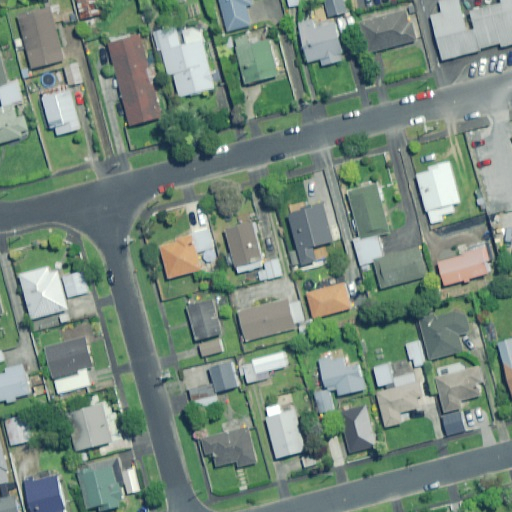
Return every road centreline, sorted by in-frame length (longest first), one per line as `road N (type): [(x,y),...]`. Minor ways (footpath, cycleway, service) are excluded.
road 1 (residential): [(511,86),(98,194)]
road 2 (residential): [(98,194),(184,511)]
road 3 (residential): [(288,511),(511,453)]
